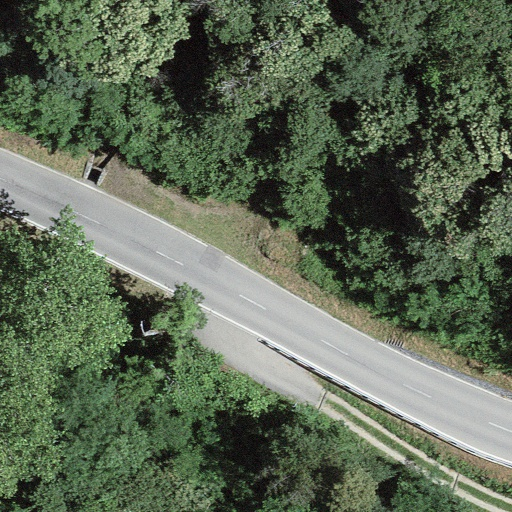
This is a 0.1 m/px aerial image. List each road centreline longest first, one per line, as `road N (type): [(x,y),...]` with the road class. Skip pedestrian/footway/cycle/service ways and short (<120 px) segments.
road 1 (tertiary): [(511,442),(207,277),(0,186)]
road 2 (track): [(207,277),(231,346),(450,484),(511,504)]
